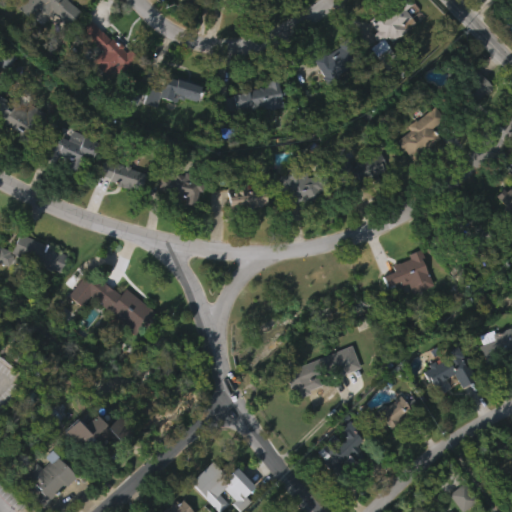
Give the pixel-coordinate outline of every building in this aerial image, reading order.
[(155,0),(155,20),(178,21),(179,1),(185,1),(185,0),(155,0)] [(247,33),(281,15),(273,0),(270,0),(258,7),(254,0),(252,0),(248,3),(246,0),(236,0),(231,3),(247,33)] [(405,8),(415,22),(403,31),(401,28),(385,40),(389,46),(375,56),(368,47),(376,42),(371,34),(375,31),(367,20),(380,10),(382,12),(398,0),(408,0),(411,4),(405,8)] [(455,0),(479,21),(492,7),(484,0),(476,0),(476,1),(474,0),(455,0)] [(77,44),(36,10),(12,40),(26,52),(34,42),(46,53),(49,49),(63,60),(77,44)] [(103,32),(108,38),(113,34),(135,59),(116,76),(103,61),(99,65),(88,53),(90,51),(87,47),(103,32)] [(350,32),(368,60),(352,70),(349,64),(333,74),(335,77),(323,85),(307,61),(320,53),(321,55),(335,47),(333,43),(350,32)] [(363,54),(371,66),(368,68),(373,77),(366,81),(376,97),(388,90),(379,75),(398,63),(395,58),(405,52),(400,43),(405,40),(400,32),(363,54)] [(86,96),(105,115),(126,93),(87,54),(75,66),(96,86),(86,96)] [(489,86),(469,104),(471,106),(463,114),(449,100),(466,83),(461,79),(471,68),(489,86)] [(198,86),(193,99),(179,94),(176,102),(156,95),(163,74),(198,86)] [(274,79),(276,92),(279,91),(280,95),(276,95),(278,107),(267,109),(266,106),(230,113),(226,93),(254,88),(254,87),(262,86),(261,82),(274,79)] [(309,96),(324,119),(348,103),(333,80),(309,96)] [(12,92),(0,82),(0,102),(2,104),(12,92)] [(10,98),(23,105),(26,99),(47,112),(29,145),(17,138),(21,131),(4,122),(5,120),(0,117),(2,114),(0,113),(0,100),(1,99),(8,103),(10,98)] [(470,139),(490,121),(472,102),(453,121),(470,139)] [(233,135),(219,138),(214,112),(228,109),(233,135)] [(138,139),(151,142),(153,131),(172,136),(173,131),(191,135),(195,120),(158,111),(155,123),(143,120),(138,139)] [(278,140),(275,119),(213,130),(217,152),(278,140)] [(79,144),(89,149),(90,147),(95,150),(83,174),(69,167),(72,161),(55,153),(52,161),(39,155),(53,127),(63,132),(61,136),(79,144)] [(0,157),(20,168),(28,155),(34,159),(40,147),(25,139),(21,146),(3,136),(0,140),(0,157)] [(387,178),(395,188),(401,184),(407,193),(433,174),(426,163),(439,154),(429,141),(402,161),(405,165),(387,178)] [(377,154),(381,164),(377,165),(381,175),(376,177),(377,180),(370,183),(369,180),(363,183),(361,178),(339,186),(330,164),(344,158),(347,167),(352,165),(351,162),(359,158),(360,161),(377,154)] [(102,161),(112,164),(113,162),(139,172),(133,190),(118,185),(119,182),(98,174),(102,161)] [(295,163),(296,172),(303,171),(303,177),(312,176),(315,202),(280,205),(278,187),(276,187),(274,175),(283,174),(282,164),(295,163)] [(67,164),(64,171),(49,165),(37,192),(50,197),(54,188),(66,194),(63,201),(78,208),(93,176),(67,164)] [(193,174),(191,179),(200,181),(198,191),(195,191),(191,206),(182,204),(184,197),(154,190),(158,176),(169,179),(170,176),(172,177),(173,173),(181,175),(182,171),(193,174)] [(243,182),(244,189),(260,187),(262,205),(225,210),(223,192),(230,191),(229,184),(243,182)] [(382,202),(375,186),(347,199),(343,192),(329,198),(340,222),(382,202)] [(511,211),(508,215),(502,209),(504,207),(495,195),(502,188),(505,191),(508,188),(509,189),(511,186),(511,211)] [(93,208),(134,226),(141,209),(100,192),(93,208)] [(314,231),(304,202),(273,212),(283,241),(314,231)] [(191,241),(198,217),(170,209),(169,213),(157,210),(153,223),(181,231),(179,238),(191,241)] [(511,216),(493,232),(505,246),(511,240),(511,216)] [(223,242),(260,240),(260,224),(240,225),(240,217),(230,218),(230,225),(222,225),(223,242)] [(478,223),(481,228),(486,225),(492,234),(484,238),(486,240),(477,245),(481,252),(472,258),(469,252),(456,259),(451,249),(462,243),(457,236),(478,223)] [(69,255),(61,273),(11,251),(19,233),(69,255)] [(417,249),(428,279),(412,286),(409,278),(385,287),(381,275),(388,273),(386,267),(409,259),(407,253),(417,249)] [(7,286),(0,283),(0,298),(5,300),(10,289),(55,307),(63,288),(14,269),(7,286)] [(111,288),(121,295),(126,288),(156,313),(136,337),(125,328),(127,326),(91,296),(83,307),(69,295),(91,270),(111,288)] [(427,320),(414,284),(402,289),(404,293),(386,300),(388,306),(376,310),(380,321),(388,318),(390,322),(402,317),(406,327),(427,320)] [(85,331),(131,367),(148,345),(120,323),(114,330),(83,305),(63,330),(76,341),(85,331)] [(511,355),(486,365),(479,345),(481,344),(477,335),(491,330),(492,333),(508,327),(510,332),(511,331),(511,355)] [(359,369),(335,379),(333,373),(290,390),(283,371),(350,345),(359,369)] [(457,357),(463,366),(465,365),(473,379),(458,388),(450,374),(442,379),(447,388),(434,395),(426,382),(424,383),(418,372),(425,368),(423,365),(430,361),(432,364),(441,359),(438,354),(452,345),(458,357),(457,357)] [(473,371),(480,393),(511,383),(511,365),(506,367),(505,361),(473,371)] [(354,402),(347,381),(280,404),(289,431),(316,422),(312,412),(335,404),(336,408),(354,402)] [(455,421),(469,415),(455,384),(418,401),(431,429),(445,423),(440,413),(449,408),(455,421)] [(406,417),(389,428),(386,424),(377,430),(371,422),(378,417),(375,411),(399,395),(411,413),(406,417)] [(91,410),(98,419),(101,416),(108,425),(120,416),(134,434),(115,448),(111,442),(106,446),(104,444),(87,458),(65,431),(91,410)] [(356,445),(364,453),(354,462),(347,455),(345,457),(344,456),(337,462),(342,468),(334,475),(317,458),(330,446),(332,449),(343,438),(336,430),(344,422),(362,440),(356,445)] [(382,458),(383,459),(405,446),(395,430),(366,448),(374,462),(382,458)] [(101,460),(92,449),(76,460),(71,454),(60,462),(72,479),(84,470),(89,476),(105,465),(114,476),(129,465),(116,449),(101,460)] [(54,455),(75,476),(41,508),(24,491),(32,482),(24,474),(35,463),(41,468),(54,455)] [(315,481),(323,490),(316,496),(327,507),(360,477),(341,457),(333,465),(340,472),(335,476),(328,469),(315,481)] [(208,459),(223,474),(231,466),(251,485),(243,493),(249,499),(237,511),(229,503),(233,499),(221,487),(215,493),(225,503),(216,511),(186,481),(208,459)] [(31,497),(18,510),(20,511),(68,511),(71,510),(46,484),(39,491),(44,496),(37,502),(31,497)] [(241,511),(231,501),(219,511),(217,511),(214,509),(216,507),(205,497),(189,511),(241,511)] [(178,499),(189,511),(187,511),(155,511),(162,506),(164,507),(171,500),(173,503),(178,499)]
